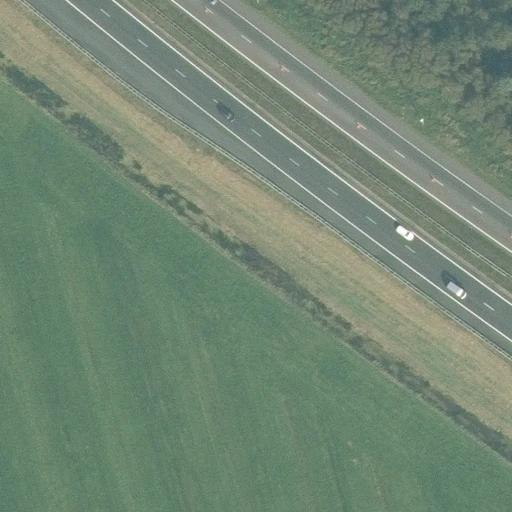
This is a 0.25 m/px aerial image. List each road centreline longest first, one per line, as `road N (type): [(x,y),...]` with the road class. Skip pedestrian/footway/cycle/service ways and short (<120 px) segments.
road 1 (motorway): [(86,0),(511,327)]
road 2 (motorway): [(511,236),(192,0)]
